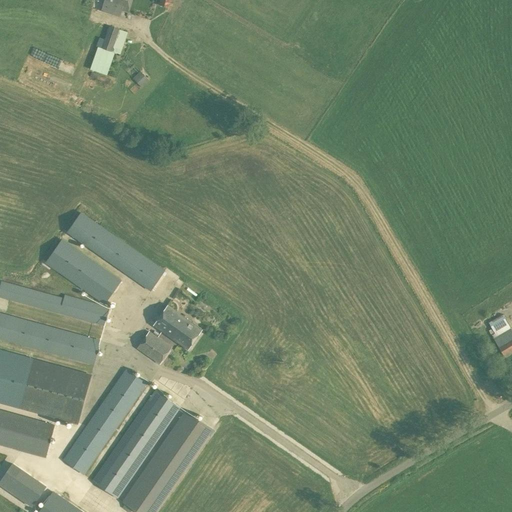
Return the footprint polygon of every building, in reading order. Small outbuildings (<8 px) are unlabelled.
[(130,0),(105,0),(102,11),(120,17),(122,11),(127,12),(130,0)] [(119,30),(109,26),(102,47),(98,46),(90,68),(107,74),(114,52),(116,53),(118,48),(114,46),(119,30)] [(133,78),(142,88),(149,80),(140,71),(133,78)] [(150,291),(165,271),(81,212),(67,233),(150,291)] [(105,305),(121,280),(62,239),(45,263),(105,305)] [(1,281),(0,285),(0,297),(104,326),(109,307),(64,295),(63,298),(1,281)] [(187,349),(201,330),(168,306),(154,325),(187,349)] [(0,312),(0,339),(94,365),(101,340),(0,312)] [(492,325),(490,327),(492,329),(488,331),(491,336),(492,336),(493,338),(504,356),(511,351),(511,330),(510,328),(502,314),(490,321),(492,325)] [(159,365),(172,347),(148,331),(136,348),(159,365)] [(0,349),(0,403),(78,425),(92,375),(0,349)] [(62,460),(84,475),(147,383),(126,369),(62,460)] [(92,481),(117,498),(180,407),(155,390),(92,481)] [(0,410),(0,444),(45,457),(54,425),(0,410)] [(138,511),(156,511),(213,429),(186,411),(123,501),(138,511)] [(13,464),(0,482),(0,484),(32,506),(46,486),(13,464)] [(82,511),(53,492),(38,511),(82,511)]
